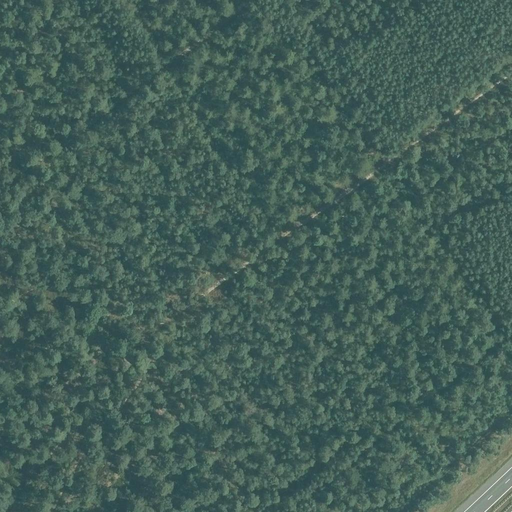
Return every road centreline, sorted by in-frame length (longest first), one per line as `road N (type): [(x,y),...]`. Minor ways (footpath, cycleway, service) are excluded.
road 1 (track): [(0,118),(257,511)]
road 2 (track): [(32,169),(250,0)]
road 3 (track): [(511,407),(400,511)]
